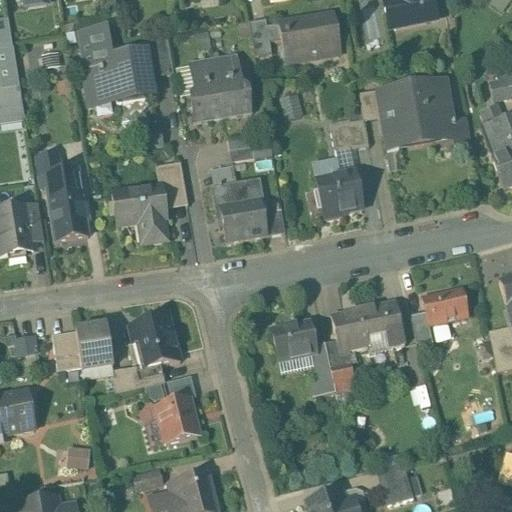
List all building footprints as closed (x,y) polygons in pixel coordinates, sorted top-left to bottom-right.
[(46,6),(45,0),(24,0),(26,9),(46,6)] [(391,0),(392,5),(383,7),(388,33),(390,33),(389,32),(433,23),(434,24),(435,23),(430,0),(391,0)] [(332,17),(283,25),(283,26),(266,29),(269,45),(286,42),(289,60),(306,57),(307,63),(339,58),(332,17)] [(265,23),(248,26),(254,60),(271,57),(269,45),(266,29),(265,23)] [(143,55),(111,61),(106,32),(78,37),(86,82),(83,83),(88,112),(121,106),(145,102),(147,101),(143,75),(146,74),(143,55)] [(165,39),(141,43),(143,55),(146,74),(171,70),(165,39)] [(12,50),(0,52),(0,92),(18,90),(12,50)] [(237,62),(213,66),(222,121),(251,116),(248,94),(247,92),(245,90),(242,90),(237,62)] [(213,66),(189,70),(194,98),(191,99),(190,101),(189,103),(193,126),(222,121),(213,66)] [(511,71),(494,76),(500,102),(511,99),(511,71)] [(407,90),(380,94),(385,120),(389,120),(392,134),(382,135),(386,156),(397,154),(396,144),(431,138),(430,135),(452,131),(451,124),(445,84),(443,84),(445,96),(424,100),(423,95),(408,98),(407,90)] [(18,90),(0,92),(0,118),(23,116),(18,90)] [(375,94),(358,97),(362,124),(380,121),(375,94)] [(280,100),(285,122),(304,118),(299,95),(280,100)] [(145,102),(121,106),(122,114),(127,118),(121,126),(136,139),(150,124),(141,116),(146,110),(145,102)] [(511,116),(499,121),(495,110),(481,115),(486,127),(479,130),(491,161),(511,152),(511,116)] [(329,130),(333,156),(349,153),(367,150),(362,124),(329,130)] [(250,139),(226,143),(230,166),(253,162),(250,139)] [(511,152),(491,161),(490,161),(503,193),(511,189),(511,152)] [(334,163),(311,168),(323,223),(341,219),(341,217),(361,212),(349,153),(333,156),(334,163)] [(62,188),(57,157),(35,161),(40,193),(45,192),(47,204),(65,201),(63,188),(62,188)] [(179,166),(166,169),(171,201),(185,198),(179,166)] [(259,182),(220,189),(219,188),(216,189),(220,211),(257,205),(253,184),(259,183),(259,182)] [(161,189),(110,197),(115,231),(143,226),(146,248),(166,245),(163,224),(166,223),(161,189)] [(65,201),(47,204),(54,245),(87,240),(80,199),(65,201)] [(220,211),(219,211),(225,246),(265,240),(266,239),(262,217),(260,204),(220,211)] [(38,209),(26,211),(31,247),(43,245),(38,209)] [(26,211),(0,215),(0,259),(32,254),(31,247),(26,211)] [(280,214),(262,217),(266,239),(265,240),(284,237),(280,214)] [(511,280),(499,284),(507,311),(511,326),(511,280)] [(460,294),(422,302),(425,316),(428,330),(466,322),(460,294)] [(394,307),(330,321),(335,344),(338,358),(340,358),(366,352),(367,352),(365,344),(385,339),(388,353),(403,350),(394,307)] [(425,316),(409,320),(416,347),(431,344),(428,330),(425,316)] [(167,322),(129,331),(133,348),(138,346),(145,374),(179,366),(172,338),(171,339),(167,322)] [(309,326),(270,335),(277,366),(309,359),(316,358),(314,349),(309,326)] [(105,329),(75,335),(80,371),(81,376),(112,371),(105,329)] [(507,332),(488,336),(497,377),(511,373),(511,345),(510,346),(507,332)] [(75,335),(51,339),(57,375),(80,371),(75,335)] [(33,337),(3,340),(5,360),(35,357),(33,337)] [(385,339),(365,344),(367,352),(366,352),(368,358),(388,353),(385,339)] [(335,344),(324,347),(329,371),(342,368),(340,358),(338,358),(335,344)] [(324,347),(314,349),(316,358),(309,359),(312,376),(329,373),(329,371),(324,347)] [(342,368),(329,371),(329,373),(334,396),(355,392),(349,367),(342,368)] [(136,371),(111,375),(115,400),(164,387),(161,374),(137,380),(136,371)] [(329,373),(312,376),(314,386),(308,387),(311,401),(334,396),(329,373)] [(0,440),(33,434),(27,395),(0,400),(0,440)] [(189,403),(155,412),(164,449),(198,440),(189,403)] [(66,472),(89,473),(90,450),(66,450),(66,472)] [(402,468),(377,473),(388,510),(412,502),(402,468)] [(158,475),(133,482),(136,496),(162,489),(158,475)] [(216,511),(207,477),(168,487),(171,499),(172,500),(178,498),(181,511),(216,511)] [(414,499),(422,497),(418,478),(410,480),(414,499)] [(340,496),(306,506),(307,511),(354,511),(351,503),(343,506),(340,496)] [(171,499),(159,502),(161,511),(181,511),(178,498),(172,500),(171,499)] [(75,511),(75,510),(64,511),(57,511),(56,502),(19,508),(19,511),(75,511)]
